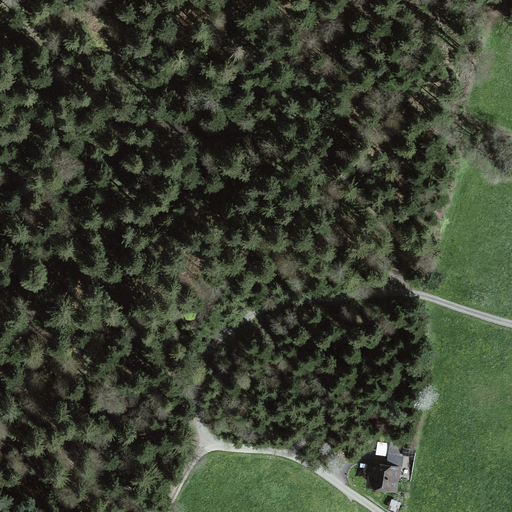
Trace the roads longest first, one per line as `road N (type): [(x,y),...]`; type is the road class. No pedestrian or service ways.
road 1 (residential): [(511,323),(411,292),(353,294),(264,308),(210,350),(196,400),(213,431),(294,454),(378,511)]
road 2 (track): [(0,76),(115,113),(263,144),(313,165),(383,219),(396,247),(396,291)]
